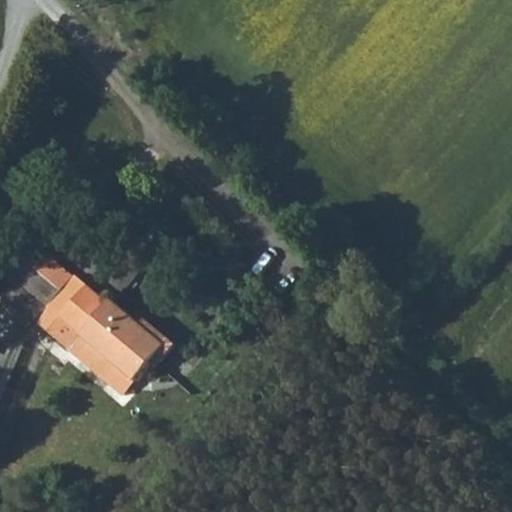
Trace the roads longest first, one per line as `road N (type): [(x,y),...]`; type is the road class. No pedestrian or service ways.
road 1 (track): [(42,0),(262,234),(511,457)]
road 2 (unknown): [(170,137),(111,211),(84,262)]
road 3 (track): [(419,369),(511,259)]
